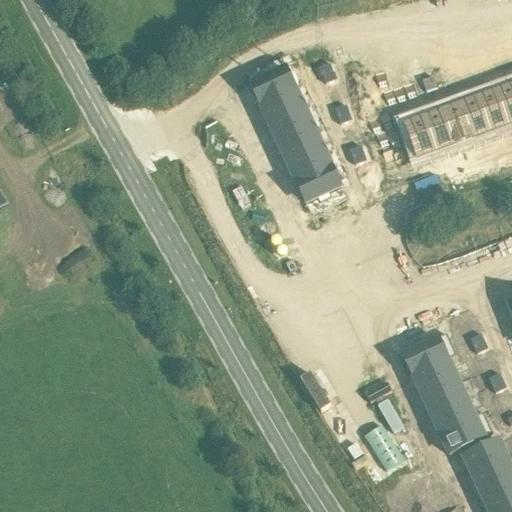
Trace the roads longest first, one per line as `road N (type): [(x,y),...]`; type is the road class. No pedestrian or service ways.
road 1 (secondary): [(30,0),(324,511)]
road 2 (residential): [(511,23),(344,61)]
